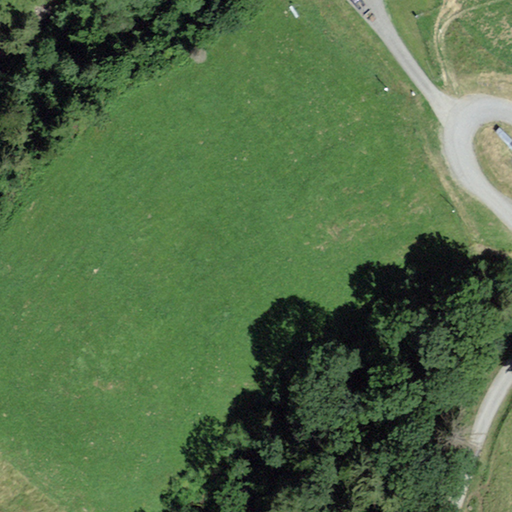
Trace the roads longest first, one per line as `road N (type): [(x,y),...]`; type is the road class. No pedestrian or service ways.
road 1 (residential): [(511,215),(468,171),(457,137),(471,112),(511,115)]
road 2 (residential): [(453,511),(484,419),(511,369)]
